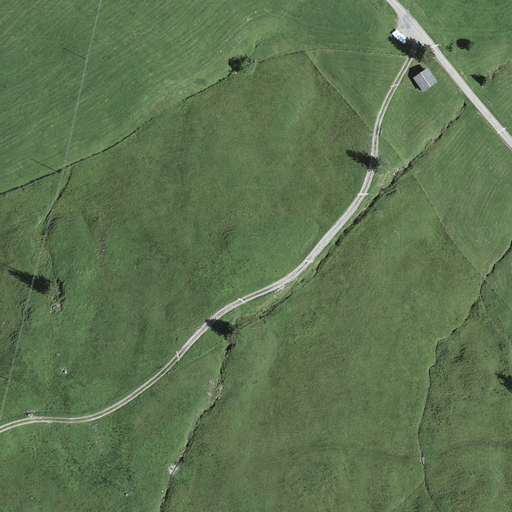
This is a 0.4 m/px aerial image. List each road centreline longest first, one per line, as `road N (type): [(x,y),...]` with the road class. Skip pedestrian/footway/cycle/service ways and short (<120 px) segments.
road 1 (track): [(0,429),(81,421),(113,409),(223,311),(300,270),(365,187),(383,109),(423,36)]
road 2 (track): [(390,0),(511,143)]
